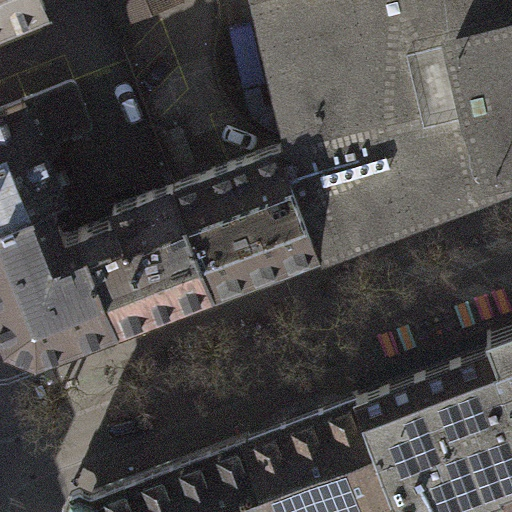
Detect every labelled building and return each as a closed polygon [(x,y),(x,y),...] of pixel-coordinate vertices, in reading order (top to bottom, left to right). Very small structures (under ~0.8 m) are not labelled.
[(0,0),(0,17),(36,3),(35,0),(0,0)] [(105,0),(113,20),(164,0),(105,0)] [(511,0),(252,0),(284,139),(280,141),(318,244),(511,167),(511,0)] [(0,211),(40,195),(55,190),(36,141),(83,123),(65,77),(0,103),(0,211)] [(175,180),(214,283),(318,244),(280,141),(175,180)] [(81,224),(117,319),(214,283),(175,180),(112,203),(115,212),(81,224)] [(40,195),(0,211),(0,336),(28,350),(117,319),(81,224),(54,232),(40,195)] [(511,313),(511,312),(480,324),(484,337),(511,413),(511,313)] [(452,511),(511,490),(511,413),(484,337),(346,388),(383,484),(393,511),(452,511)] [(240,430),(271,511),(310,511),(383,484),(346,388),(240,430)] [(271,511),(240,430),(85,488),(71,482),(58,511),(271,511)]
